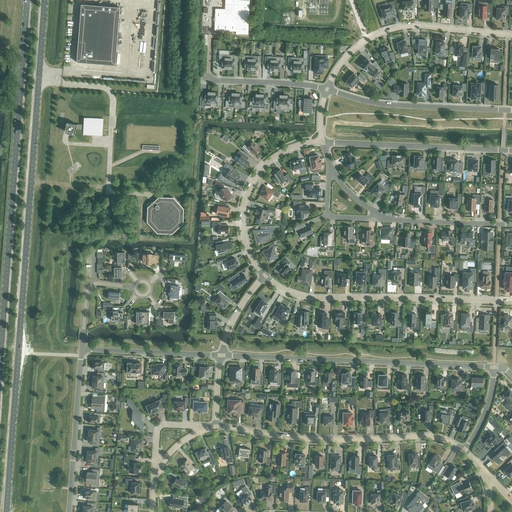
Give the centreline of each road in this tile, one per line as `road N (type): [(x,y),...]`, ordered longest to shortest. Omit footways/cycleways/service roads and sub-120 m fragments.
road 1 (primary): [(6,511),(44,0)]
road 2 (primary): [(27,0),(0,356)]
road 3 (residential): [(494,367),(221,355)]
road 4 (residential): [(511,302),(303,297),(264,275)]
road 5 (residential): [(216,427),(331,440),(433,437),(465,450)]
road 6 (residential): [(511,35),(389,28),(360,44),(325,88)]
road 7 (residential): [(511,109),(398,106),(325,88)]
road 8 (residential): [(323,141),(511,150)]
road 9 (residential): [(264,275),(242,229),(245,190),(278,152),(323,141)]
road 10 (residential): [(82,349),(69,511)]
road 11 (residential): [(221,355),(82,349)]
road 12 (residential): [(378,215),(511,225)]
